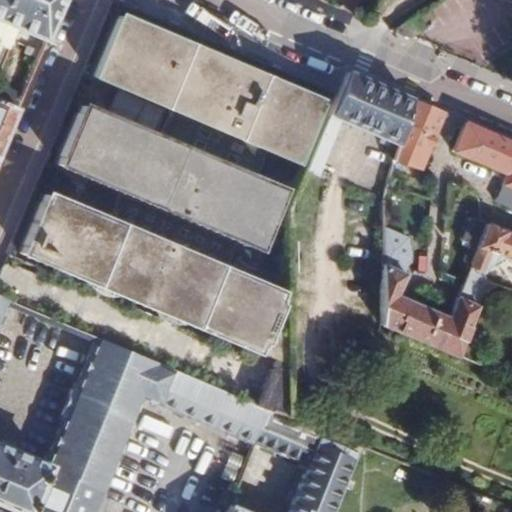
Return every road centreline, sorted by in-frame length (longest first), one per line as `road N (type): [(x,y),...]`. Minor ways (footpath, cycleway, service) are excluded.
road 1 (unclassified): [(511,117),(218,0)]
road 2 (residential): [(0,207),(88,0)]
